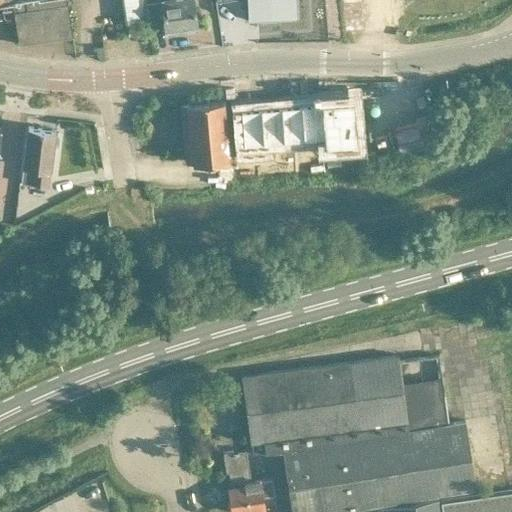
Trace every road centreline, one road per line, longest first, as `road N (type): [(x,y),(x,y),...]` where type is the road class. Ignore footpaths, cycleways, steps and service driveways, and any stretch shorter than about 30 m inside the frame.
road 1 (primary): [(0,417),(139,358),(511,253)]
road 2 (tertiary): [(107,80),(332,59),(449,60),(511,46)]
road 3 (residential): [(0,197),(8,187),(19,75)]
